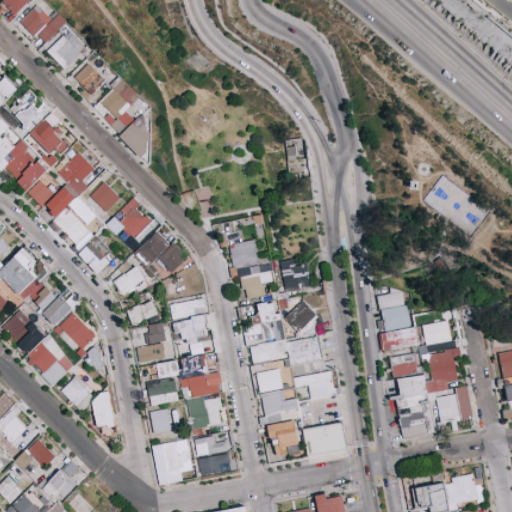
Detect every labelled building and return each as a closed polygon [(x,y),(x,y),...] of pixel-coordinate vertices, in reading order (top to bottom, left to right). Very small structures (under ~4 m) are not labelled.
[(6,0),(2,4),(15,16),(29,0),(6,0)] [(67,21),(60,14),(38,34),(45,42),(67,21)] [(47,41),(51,45),(62,35),(65,38),(72,32),(65,25),(47,41)] [(86,47),(72,33),(66,39),(63,36),(47,51),(63,68),(86,47)] [(92,94),(106,78),(91,64),(92,62),(87,57),(70,75),(92,94)] [(0,168),(9,172),(37,203),(39,204),(72,240),(78,247),(100,228),(114,192),(100,176),(88,187),(82,180),(93,170),(59,133),(61,130),(52,126),(59,120),(57,118),(34,109),(38,100),(29,90),(9,108),(3,102),(18,88),(6,75),(1,79),(0,77),(0,168)] [(140,157),(157,142),(142,125),(154,113),(119,75),(110,84),(114,88),(94,106),(140,157)] [(106,226),(116,236),(117,236),(131,250),(138,243),(132,237),(149,220),(131,201),(106,226)] [(184,257),(158,230),(136,251),(162,278),(184,257)] [(3,328),(52,385),(75,365),(56,326),(81,304),(75,295),(67,302),(50,291),(43,282),(49,273),(43,269),(37,275),(31,270),(37,262),(24,247),(3,266),(0,262),(0,253),(8,247),(0,238),(0,309),(13,299),(19,304),(3,328)] [(228,244),(233,278),(241,276),(245,298),(265,295),(263,283),(273,281),(271,270),(260,272),(255,240),(228,244)] [(78,254),(98,274),(110,262),(91,242),(78,254)] [(306,264),(294,265),(293,259),(281,260),(283,289),(309,286),(306,264)] [(121,294),(146,282),(138,266),(113,279),(121,294)] [(404,304),(402,291),(377,296),(379,309),(404,304)] [(169,303),(172,321),(175,333),(180,332),(182,339),(196,337),(196,341),(208,339),(202,298),(169,303)] [(158,316),(153,300),(126,309),(132,325),(158,316)] [(275,303),(262,302),(253,306),(253,310),(251,307),(245,312),(245,313),(253,323),(244,326),(243,333),(247,343),(260,343),(260,338),(294,340),(296,339),(318,330),(314,319),(314,314),(303,300),(285,316),(289,325),(284,327),(279,313),(274,313),(275,303)] [(378,329),(409,325),(407,306),(381,309),(382,320),(377,321),(378,329)] [(451,340),(447,320),(422,325),(426,345),(451,340)] [(166,341),(163,322),(142,326),(145,344),(166,341)] [(383,350),(418,345),(416,327),(380,332),(383,350)] [(253,364),(278,359),(277,353),(285,352),(288,366),(322,359),(317,334),(250,348),(253,364)] [(165,359),(163,343),(137,346),(139,362),(165,359)] [(432,386),(424,375),(398,378),(400,395),(389,397),(398,408),(402,438),(427,435),(423,406),(431,400),(437,400),(440,423),(451,421),(452,432),(457,428),(456,419),(471,418),(468,386),(448,389),(447,381),(457,380),(455,360),(460,355),(460,349),(431,352),(431,346),(427,349),(426,345),(420,346),(421,356),(430,367),(432,386)] [(511,416),(511,349),(497,353),(503,377),(502,378),(509,409),(503,410),(505,418),(511,416)] [(190,429),(222,423),(217,395),(222,394),(215,353),(156,363),(159,378),(180,374),(190,429)] [(390,356),(392,377),(417,376),(415,354),(390,356)] [(257,372),(259,391),(282,389),(280,369),(257,372)] [(308,385),(310,398),(336,394),(332,371),(293,377),(295,387),(308,385)] [(91,403),(85,398),(92,391),(77,375),(61,390),(81,412),(91,403)] [(146,383),(151,406),(178,399),(173,376),(146,383)] [(261,393),(265,417),(260,418),(261,424),(300,418),(296,398),(285,400),(283,390),(261,393)] [(114,425),(111,393),(92,396),(96,427),(114,425)] [(16,401),(0,418),(0,444),(0,446),(6,451),(15,449),(18,450),(28,448),(33,442),(29,443),(31,438),(28,428),(21,421),(16,401)] [(169,409),(151,410),(152,433),(170,432),(169,409)] [(275,456),(287,454),(286,447),(299,444),(293,419),(268,425),(275,456)] [(345,449),(342,423),(303,428),(306,454),(345,449)] [(196,454),(228,451),(227,441),(215,442),(214,436),(194,438),(196,454)] [(192,470),(187,439),(152,445),(158,485),(171,483),(170,473),(192,470)] [(200,475),(231,471),(229,454),(198,458),(200,475)] [(57,503),(84,473),(70,459),(42,489),(57,503)] [(23,489),(7,475),(0,483),(0,493),(10,503),(23,489)] [(411,487),(416,509),(429,507),(429,511),(477,511),(477,508),(458,511),(456,503),(477,499),(473,475),(411,487)] [(46,511),(54,506),(34,483),(24,492),(6,508),(8,511),(46,511)] [(315,495),(317,511),(346,511),(343,495),(326,498),(325,493),(315,495)]
